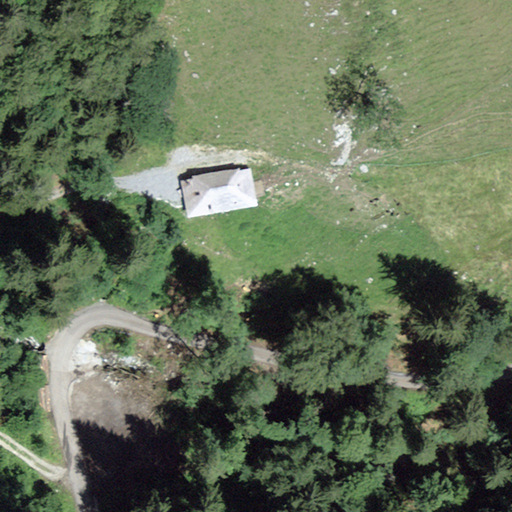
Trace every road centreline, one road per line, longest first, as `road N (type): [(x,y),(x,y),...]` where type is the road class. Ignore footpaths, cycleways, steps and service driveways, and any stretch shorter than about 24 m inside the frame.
road 1 (unclassified): [(511,368),(381,382),(129,314),(93,318),(60,352),(58,402),(87,511)]
road 2 (track): [(0,200),(145,178)]
